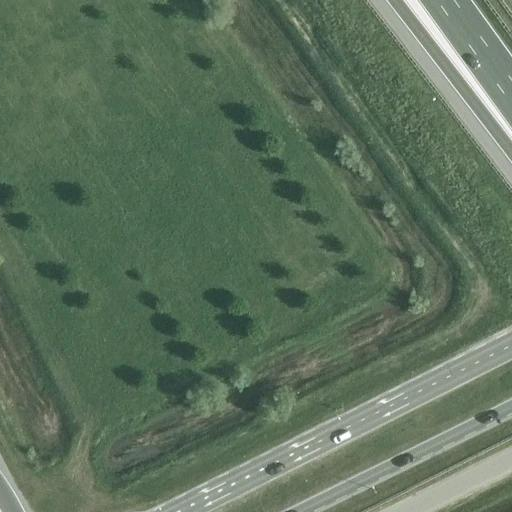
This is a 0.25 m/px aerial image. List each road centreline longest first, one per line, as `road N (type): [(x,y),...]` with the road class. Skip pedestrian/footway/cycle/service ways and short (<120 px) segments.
road 1 (motorway): [(8,511),(0,495),(392,0),(511,149)]
road 2 (secondary): [(511,345),(199,511)]
road 3 (secondary): [(300,511),(511,407)]
